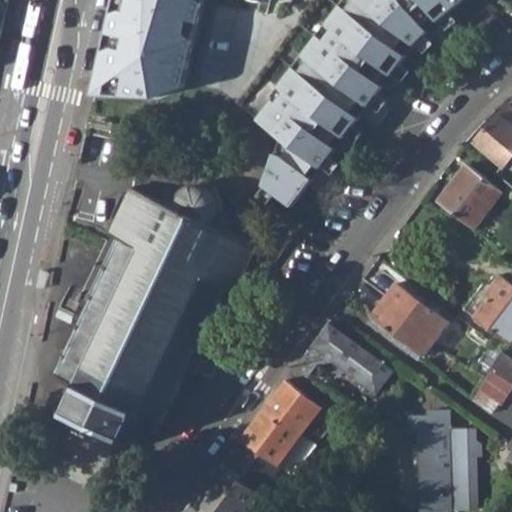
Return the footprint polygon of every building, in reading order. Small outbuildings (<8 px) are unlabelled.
[(0,0),(0,41),(9,2),(0,0)] [(119,0),(98,97),(184,90),(204,0),(119,0)] [(343,0),(339,4),(257,118),(283,138),(265,186),(296,208),(406,54),(464,0),(343,0)] [(499,174),(511,185),(511,107),(510,105),(478,142),(505,167),(499,174)] [(484,217),(496,227),(511,206),(511,198),(470,164),(441,199),(478,226),(484,217)] [(59,374),(164,423),(189,371),(227,290),(237,291),(258,244),(227,229),(231,220),(223,216),(224,200),(218,190),(204,184),(191,185),(180,196),(171,192),(166,202),(134,186),(113,233),(117,235),(120,239),(91,304),(82,299),(86,292),(69,284),(60,305),(76,312),(75,317),(83,321),(59,374)] [(412,266),(439,287),(448,274),(421,254),(412,266)] [(38,286),(46,288),(50,271),(46,270),(43,269),(38,286)] [(477,317),(511,344),(511,281),(503,275),(491,290),(495,293),(477,317)] [(376,316),(427,356),(452,323),(400,283),(376,316)] [(314,345),(382,396),(400,370),(333,320),(314,345)] [(478,370),(489,377),(506,351),(495,343),(478,370)] [(511,393),(511,356),(506,351),(489,377),(475,399),(494,413),(501,403),(504,406),(511,393)] [(243,439),(280,466),(324,408),(288,380),(243,439)] [(423,430),(426,509),(455,508),(451,411),(436,410),(436,417),(414,415),(414,430),(423,430)] [(199,498),(217,511),(247,511),(281,467),(280,466),(243,439),(199,498)] [(217,511),(199,498),(188,511),(217,511)]
